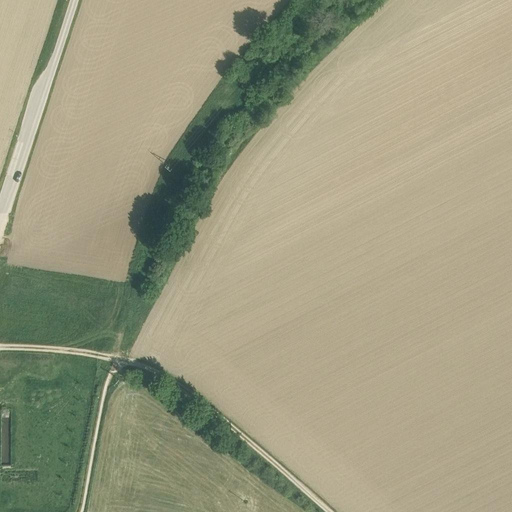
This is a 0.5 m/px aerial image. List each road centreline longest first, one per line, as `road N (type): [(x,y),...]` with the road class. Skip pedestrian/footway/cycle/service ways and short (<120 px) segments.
road 1 (track): [(119,359),(159,373),(328,511)]
road 2 (track): [(70,0),(0,206)]
road 3 (unknown): [(74,511),(100,387),(119,359)]
